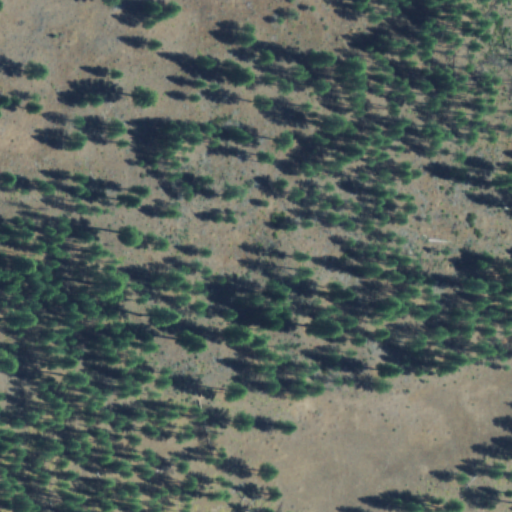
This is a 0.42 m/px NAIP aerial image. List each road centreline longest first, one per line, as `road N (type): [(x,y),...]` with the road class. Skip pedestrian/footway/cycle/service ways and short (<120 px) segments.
road 1 (track): [(401,377),(258,291),(209,250),(121,217),(0,209)]
road 2 (track): [(401,377),(375,511)]
